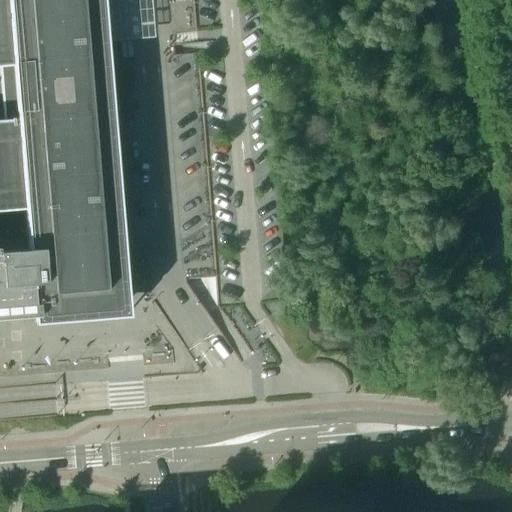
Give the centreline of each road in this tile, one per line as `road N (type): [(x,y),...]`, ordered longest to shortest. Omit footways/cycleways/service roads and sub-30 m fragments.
road 1 (tertiary): [(163,449),(511,424)]
road 2 (tertiary): [(0,463),(163,449)]
road 3 (residential): [(511,123),(493,0)]
